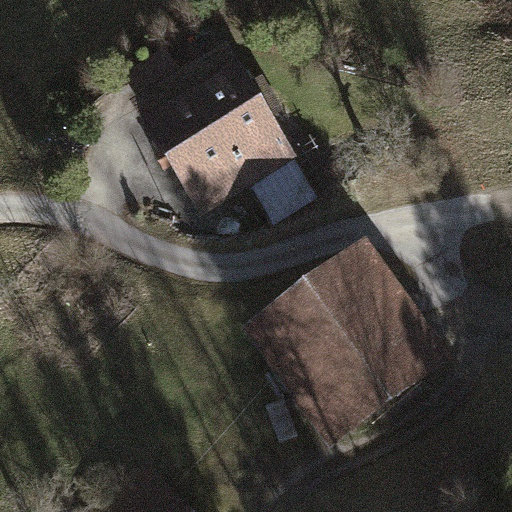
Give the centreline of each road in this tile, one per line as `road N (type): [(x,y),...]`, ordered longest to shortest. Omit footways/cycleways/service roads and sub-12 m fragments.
road 1 (track): [(248,511),(315,465),(370,446),(461,376),(477,337)]
road 2 (track): [(382,236),(511,207)]
